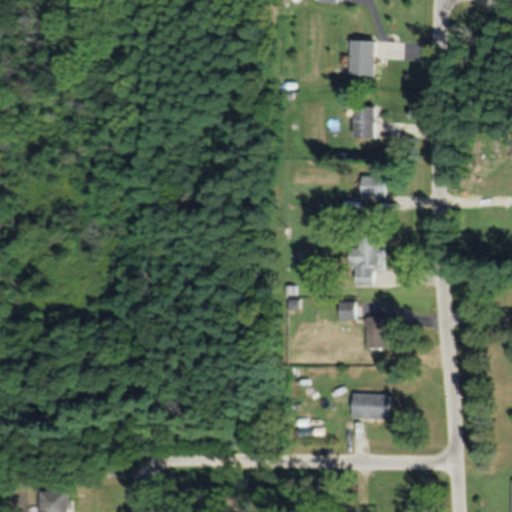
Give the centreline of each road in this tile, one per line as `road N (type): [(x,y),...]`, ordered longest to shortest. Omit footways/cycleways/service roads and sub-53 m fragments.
road 1 (residential): [(448,0),(436,132),(458,511)]
road 2 (residential): [(458,470),(162,468),(146,478),(137,511)]
